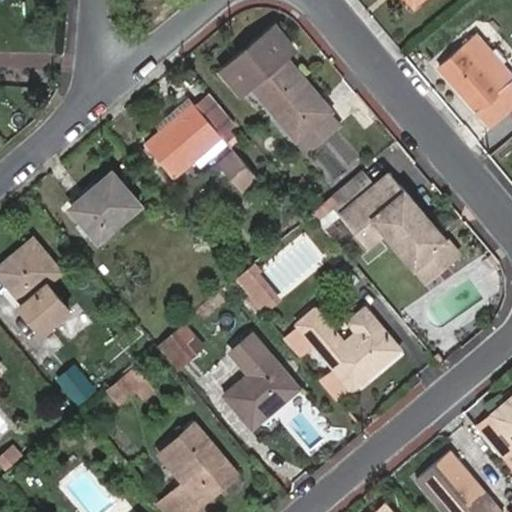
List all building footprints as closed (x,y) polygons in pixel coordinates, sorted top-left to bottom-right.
[(291,49),(272,26),(225,64),(244,88),(251,83),(298,138),(332,109),(286,54),(291,49)] [(511,104),(511,72),(476,31),(440,62),(491,123),(511,104)] [(174,175),(238,122),(210,89),(146,142),(174,175)] [(298,138),(311,152),(345,123),(332,109),(298,138)] [(337,131),(319,152),(342,171),(359,150),(337,131)] [(258,176),(235,148),(220,161),(243,189),(258,176)] [(141,203),(113,169),(71,205),(99,238),(141,203)] [(390,170),(341,214),(368,245),(384,231),(426,280),(459,251),(390,170)] [(312,211),(320,221),(340,204),(332,194),(312,211)] [(62,270),(35,237),(0,266),(0,272),(3,276),(25,301),(20,305),(42,331),(70,309),(48,283),(62,270)] [(266,313),(284,298),(254,260),(235,276),(266,313)] [(0,279),(0,290),(16,309),(20,305),(25,301),(3,276),(0,279)] [(345,341),(315,306),(283,333),(302,355),(316,343),(338,367),(323,381),(339,399),(400,347),(374,316),(345,341)] [(186,343),(198,333),(188,321),(176,331),(186,343)] [(195,352),(186,343),(176,331),(161,343),(179,365),(195,352)] [(254,332),(232,351),(250,372),(226,392),(253,426),(299,385),(254,332)] [(79,409),(100,390),(77,362),(54,380),(79,409)] [(138,385),(128,374),(112,388),(121,400),(138,385)] [(511,396),(492,414),(511,434),(511,438),(498,450),(511,466),(511,396)] [(511,434),(492,414),(477,426),(498,450),(511,438),(511,434)] [(161,451),(185,479),(159,502),(166,511),(189,511),(219,486),(213,479),(232,464),(197,422),(178,437),(161,451)] [(173,431),(157,445),(161,451),(178,437),(173,431)] [(504,511),(451,449),(417,477),(446,511),(504,511)] [(219,486),(237,470),(232,464),(213,479),(219,486)] [(394,511),(386,503),(375,511),(394,511)]
